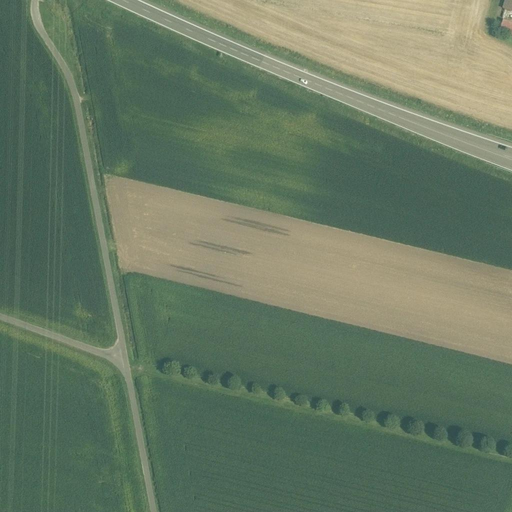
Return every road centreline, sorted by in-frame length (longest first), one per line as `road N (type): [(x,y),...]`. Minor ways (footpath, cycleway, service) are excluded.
road 1 (secondary): [(511,161),(121,0)]
road 2 (track): [(123,362),(511,461)]
road 3 (unclassified): [(123,362),(75,101),(36,21),(35,0)]
road 4 (unclassified): [(123,362),(151,511)]
road 5 (unclassified): [(0,317),(123,362)]
